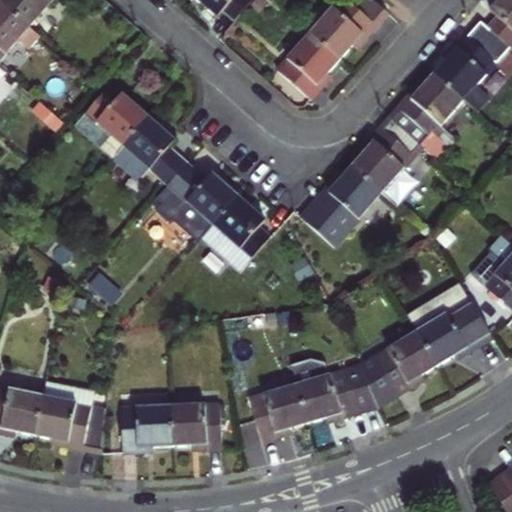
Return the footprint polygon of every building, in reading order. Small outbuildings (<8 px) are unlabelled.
[(6,0),(1,6),(30,32),(58,0),(6,0)] [(215,0),(235,16),(240,10),(251,19),(266,0),(215,0)] [(375,36),(402,5),(396,0),(351,0),(327,29),(356,54),(373,34),(375,36)] [(511,0),(506,0),(511,5),(502,17),(511,25),(511,0)] [(0,65),(30,32),(1,6),(0,7),(0,65)] [(465,50),(452,64),(484,90),(497,101),(508,87),(495,76),(511,55),(511,49),(501,40),(481,23),(461,47),(465,50)] [(341,73),(356,54),(327,29),(296,67),(328,94),(343,75),(341,73)] [(501,40),(511,49),(511,31),(510,30),(501,40)] [(457,150),(465,140),(451,128),(484,90),(452,64),(440,79),(437,76),(408,110),(443,138),(457,150)] [(107,115),(144,146),(168,117),(141,94),(136,100),(126,92),(107,115)] [(384,147),(371,162),(402,188),(443,138),(408,110),(381,144),(384,147)] [(134,158),(144,146),(107,115),(97,127),(134,158)] [(144,146),(157,158),(191,185),(209,163),(210,162),(191,146),(196,140),(168,117),(144,146)] [(157,158),(144,146),(134,158),(147,169),(157,158)] [(356,173),(329,205),(364,233),(402,188),(371,162),(359,176),(356,173)] [(209,163),(191,185),(172,207),(193,224),(196,221),(223,243),(227,239),(262,197),(235,174),(231,180),(209,163)] [(285,225),(290,219),(262,197),(227,239),(265,270),(295,234),(285,225)] [(457,234),(465,240),(472,232),(465,225),(457,234)] [(511,319),(483,274),(432,306),(443,323),(464,357),(479,347),(485,344),(486,347),(511,330),(511,319)] [(364,296),(370,306),(386,297),(380,287),(364,296)] [(385,360),(401,400),(443,374),(441,371),(464,357),(443,323),(385,360)] [(315,383),(326,421),(350,414),(351,418),(376,411),(401,400),(385,360),(353,369),(349,355),(335,351),(308,359),(315,383)] [(326,421),(315,383),(268,397),(280,440),(305,433),(303,428),(326,421)] [(75,448),(74,453),(120,463),(126,401),(64,388),(60,402),(51,443),(75,448)] [(0,389),(0,435),(26,442),(27,437),(51,443),(60,402),(0,389)] [(190,442),(216,441),(216,445),(240,444),(238,401),(188,403),(190,442)] [(166,444),(190,442),(188,403),(140,406),(142,449),(166,448),(166,444)]
